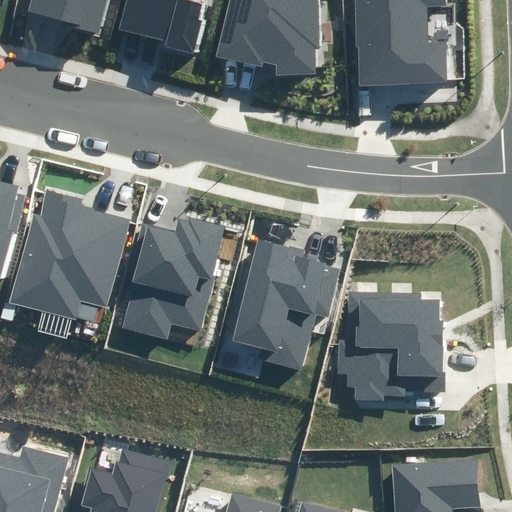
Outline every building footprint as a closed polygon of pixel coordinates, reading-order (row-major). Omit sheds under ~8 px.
[(32,0),(29,12),(70,21),(68,27),(100,34),(108,0),(32,0)] [(125,0),(119,28),(166,40),(165,47),(192,54),(201,19),(198,18),(202,3),(190,0),(125,0)] [(230,0),(216,56),(262,67),(263,62),(275,65),(276,75),(316,74),(315,49),(320,48),(319,0),(230,0)] [(360,85),(447,82),(446,43),(429,44),(427,5),(448,5),(448,0),(354,0),(356,45),(359,45),(360,85)] [(0,281),(0,282),(12,231),(17,232),(26,195),(16,193),(18,185),(0,181),(0,281)] [(9,303),(75,319),(80,301),(110,308),(132,218),(82,205),(83,199),(47,190),(41,216),(32,213),(9,303)] [(121,328),(167,341),(172,323),(202,331),(216,279),(211,277),(225,226),(188,216),(187,221),(179,219),(176,232),(149,225),(121,328)] [(262,359),(301,370),(316,314),(329,317),(342,269),(302,259),(304,251),(261,240),(234,341),(265,349),(262,359)] [(385,395),(405,396),(406,389),(443,390),(445,322),(439,322),(440,299),(423,299),(423,294),(350,291),(348,340),(338,340),(337,374),(348,375),(347,386),(356,387),(356,400),(385,401),(385,395)] [(0,511),(54,511),(69,457),(25,445),(21,458),(0,452),(0,511)] [(156,511),(166,479),(169,479),(173,462),(123,449),(120,462),(116,461),(112,475),(91,469),(82,504),(92,507),(90,511),(156,511)] [(451,511),(451,509),(482,507),(479,459),(392,464),(394,511),(451,511)] [(280,511),(282,506),(232,493),(227,511),(280,511)] [(345,511),(302,500),(298,511),(345,511)]
